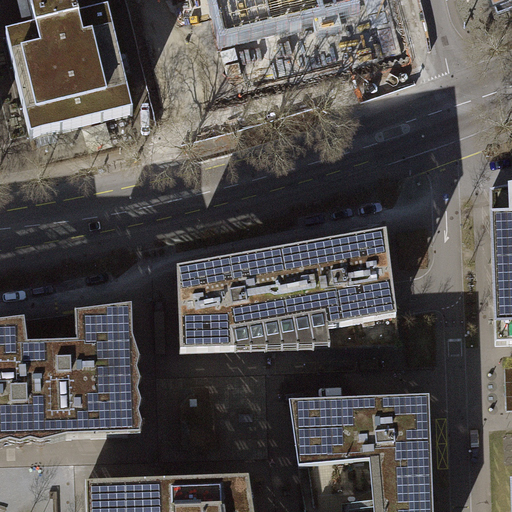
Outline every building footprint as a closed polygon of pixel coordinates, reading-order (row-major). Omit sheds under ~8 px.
[(27,0),(35,31),(5,39),(30,142),(134,117),(109,14),(79,21),(75,5),(85,2),(84,0),(27,0)] [(212,0),(223,43),(354,11),(350,0),(212,0)] [(511,0),(491,0),(497,16),(511,10),(511,0)] [(511,189),(490,194),(490,201),(491,209),(493,278),(494,298),(496,347),(511,346),(511,189)] [(337,245),(289,254),(293,280),(290,280),(298,327),(303,351),(329,350),(331,350),(359,349),(384,349),(401,348),(399,333),(397,319),(395,302),(393,289),(389,258),(388,249),(386,236),(380,237),(373,239),(365,240),(337,245)] [(266,352),(303,351),(298,327),(290,280),(293,280),(289,254),(234,263),(192,271),(179,273),(179,284),(179,286),(180,315),(181,330),(182,355),(198,354),(224,353),(235,353),(248,353),(266,352)] [(66,318),(40,321),(42,372),(36,372),(38,433),(49,432),(61,432),(67,440),(75,440),(128,438),(128,422),(127,404),(126,380),(126,361),(126,350),(130,345),(134,341),(133,326),(133,309),(103,313),(66,318)] [(0,433),(9,434),(38,433),(36,372),(42,372),(40,321),(26,323),(0,325),(0,433)] [(307,404),(290,404),(292,414),(296,444),(299,469),(309,469),(312,489),(302,490),(305,511),(433,511),(433,495),(432,468),(432,454),(431,438),(430,412),(430,399),(410,400),(356,402),(307,404)] [(95,485),(86,486),(86,503),(86,511),(253,511),(251,493),(249,479),(218,481),(197,481),(174,482),(101,485),(95,485)]
